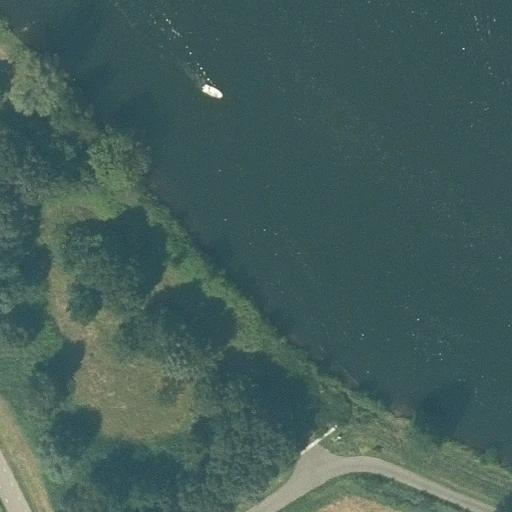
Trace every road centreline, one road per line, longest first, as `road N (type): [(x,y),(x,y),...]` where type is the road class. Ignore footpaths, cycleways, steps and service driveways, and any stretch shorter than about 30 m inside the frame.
road 1 (track): [(323,474),(265,384),(92,210)]
road 2 (unclassified): [(491,511),(409,480),(347,468),(263,511)]
